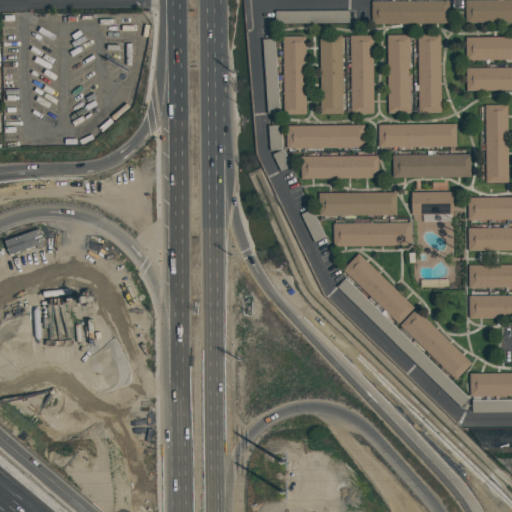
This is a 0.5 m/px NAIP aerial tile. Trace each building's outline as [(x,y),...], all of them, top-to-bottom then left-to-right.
[(446,0),(371,2),(371,25),(447,24),(446,0)] [(511,0),(495,0),(464,1),(465,23),(511,22),(511,0)] [(275,11),(275,24),(349,23),(349,10),(275,11)] [(373,114),(371,35),(348,36),(351,115),(373,114)] [(410,114),(409,35),(386,35),(387,114),(410,114)] [(440,113),(439,35),(417,35),(418,113),(440,113)] [(304,36),(282,37),(283,115),(305,114),(304,36)] [(320,115),(342,114),(341,36),(319,36),(320,115)] [(511,36),(465,38),(465,61),(511,60),(511,36)] [(511,90),(511,68),(466,69),(466,91),(511,90)] [(508,183),(506,105),(484,105),(485,183),(508,183)] [(455,123),(377,125),(378,148),(455,147),(455,123)] [(362,125),(285,126),(285,149),(362,148),(362,125)] [(392,156),(392,178),(470,177),(469,155),(392,156)] [(300,179),(378,178),(378,156),(300,157),(300,179)] [(451,192),(410,193),(410,215),(423,215),(424,222),(452,222),(451,192)] [(395,193),(319,193),(319,216),(395,215),(395,193)] [(511,220),(511,197),(468,198),(468,221),(511,220)] [(324,237),(311,209),(299,214),(313,242),(324,237)] [(411,245),(411,223),(332,224),(332,247),(411,245)] [(511,227),(467,228),(467,251),(511,250),(511,227)] [(3,240),(8,255),(43,243),(38,229),(3,240)] [(413,308),(357,254),(341,270),(398,324),(413,308)] [(511,264),(467,266),(468,288),(511,287),(511,264)] [(335,288),(460,407),(468,399),(344,279),(335,288)] [(468,318),(511,318),(511,295),(468,295),(468,318)] [(398,325),(455,380),(471,363),(414,309),(398,325)] [(511,373),(468,373),(469,396),(511,395),(511,373)] [(511,399),(471,400),(471,413),(511,412),(511,399)]
